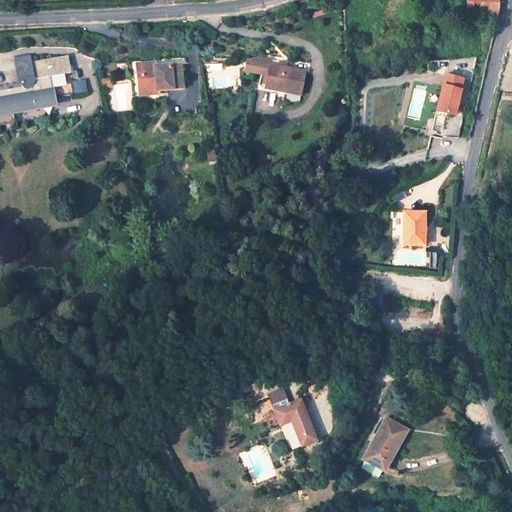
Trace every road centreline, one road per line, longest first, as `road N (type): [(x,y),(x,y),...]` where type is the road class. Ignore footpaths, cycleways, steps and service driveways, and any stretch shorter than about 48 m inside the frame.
road 1 (tertiary): [(508,0),(468,176),(457,290),(459,326),(511,454)]
road 2 (tertiary): [(0,18),(272,0)]
